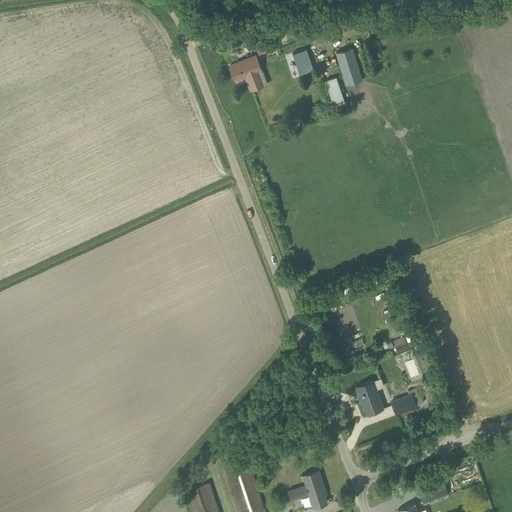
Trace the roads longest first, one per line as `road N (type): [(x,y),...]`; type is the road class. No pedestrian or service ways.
road 1 (unclassified): [(355,481),(183,18),(156,0)]
road 2 (track): [(511,2),(461,16),(187,28)]
road 3 (unclassified): [(355,481),(511,422)]
